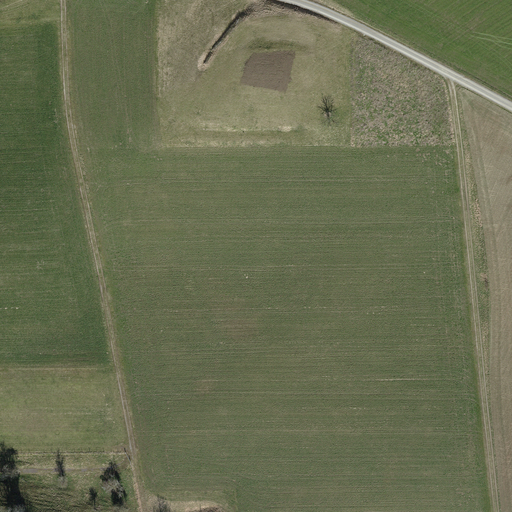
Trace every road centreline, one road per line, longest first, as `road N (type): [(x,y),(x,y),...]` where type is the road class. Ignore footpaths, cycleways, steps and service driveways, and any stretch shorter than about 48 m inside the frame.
road 1 (track): [(63,0),(70,123),(143,511)]
road 2 (track): [(447,74),(495,511)]
road 3 (track): [(511,107),(289,0)]
